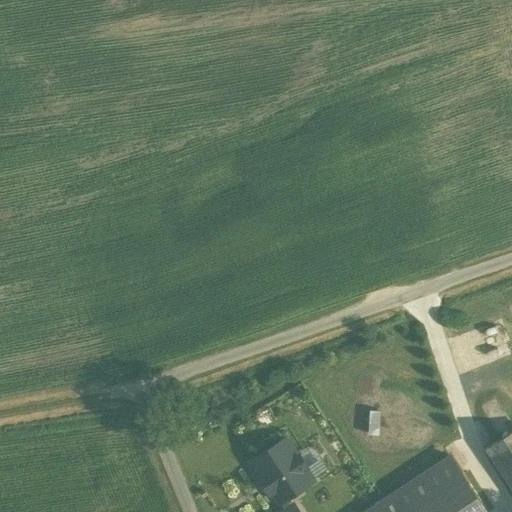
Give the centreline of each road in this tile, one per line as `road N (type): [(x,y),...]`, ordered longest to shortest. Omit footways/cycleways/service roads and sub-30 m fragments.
road 1 (unclassified): [(511,256),(133,383),(183,511)]
road 2 (track): [(133,383),(0,404)]
